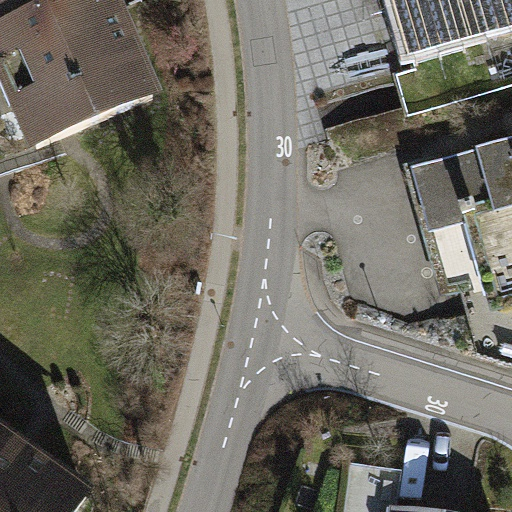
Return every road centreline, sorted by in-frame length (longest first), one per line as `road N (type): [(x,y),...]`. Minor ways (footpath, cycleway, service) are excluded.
road 1 (residential): [(249,334),(268,246),(275,124),(261,0)]
road 2 (residential): [(249,334),(511,427)]
road 3 (residential): [(207,511),(249,334)]
